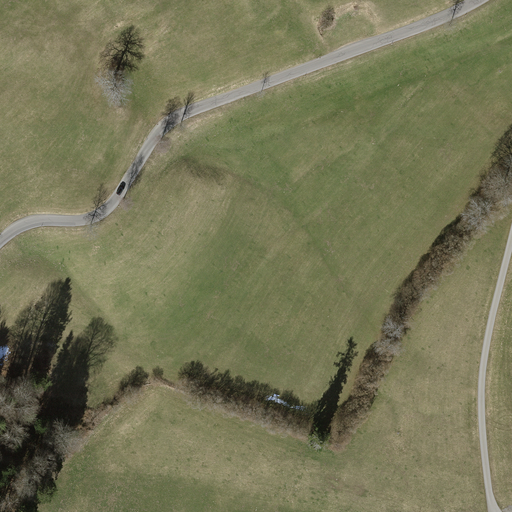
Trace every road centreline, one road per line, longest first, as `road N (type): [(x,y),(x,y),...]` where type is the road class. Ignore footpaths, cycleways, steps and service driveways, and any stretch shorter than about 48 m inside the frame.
road 1 (unclassified): [(478,0),(185,113),(150,140),(101,213),(31,222),(0,241)]
road 2 (track): [(511,232),(481,364),(490,511)]
